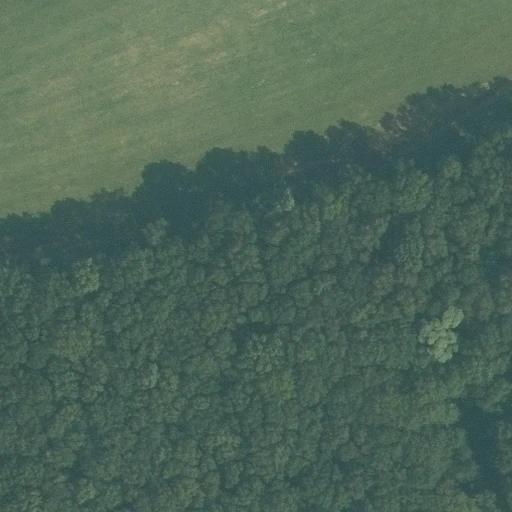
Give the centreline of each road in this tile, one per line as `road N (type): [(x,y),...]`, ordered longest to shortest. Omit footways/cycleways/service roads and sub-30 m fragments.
road 1 (track): [(464,511),(373,326)]
road 2 (track): [(511,381),(483,302),(407,309),(373,326)]
